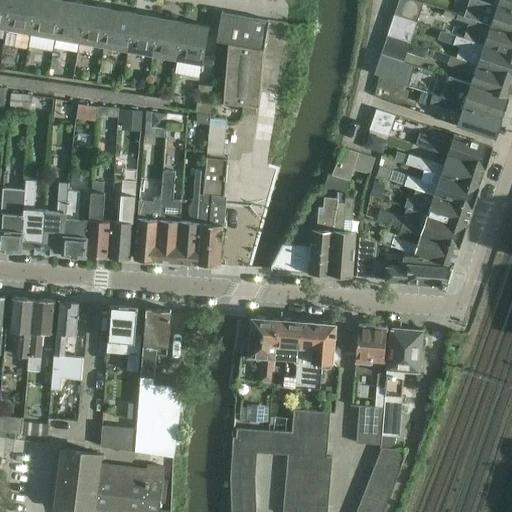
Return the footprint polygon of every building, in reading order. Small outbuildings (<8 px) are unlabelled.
[(0,0),(0,28),(7,30),(12,0),(0,0)] [(31,34),(37,0),(12,0),(7,30),(31,34)] [(56,38),(62,0),(37,0),(31,34),(56,38)] [(80,43),(87,4),(63,0),(62,0),(56,38),(80,43)] [(417,23),(423,3),(413,0),(399,0),(394,15),(417,23)] [(511,10),(498,6),(479,0),(462,0),(461,4),(495,16),(492,27),(511,33),(511,10)] [(511,10),(511,0),(499,0),(498,6),(511,10)] [(104,47),(111,9),(87,4),(80,43),(104,47)] [(129,52),(136,13),(111,9),(104,47),(129,52)] [(153,56),(160,17),(136,13),(129,52),(153,56)] [(264,51),(269,21),(222,13),(216,42),(228,44),(222,105),(242,107),(242,112),(255,113),(255,108),(258,108),(264,51)] [(410,43),(417,23),(394,15),(388,35),(410,43)] [(511,55),(511,33),(492,27),(459,16),(457,21),(470,25),(465,40),(511,55)] [(178,60),(185,22),(160,17),(153,56),(178,60)] [(209,26),(185,22),(178,60),(203,65),(209,26)] [(511,55),(465,40),(442,32),(439,41),(461,48),(457,59),(477,66),(511,77),(511,55)] [(388,35),(381,55),(404,62),(410,43),(388,35)] [(510,99),(511,92),(511,77),(477,66),(457,59),(424,48),(421,56),(447,65),(447,66),(474,74),(470,85),(510,99)] [(401,84),(408,64),(404,62),(381,55),(375,75),(401,84)] [(0,84),(23,88),(24,79),(0,75),(0,84)] [(503,119),(510,99),(470,85),(449,78),(443,99),(503,119)] [(47,91),(48,83),(24,79),(23,88),(47,91)] [(72,95),(73,86),(48,83),(47,91),(72,95)] [(210,114),(213,87),(199,85),(197,103),(170,100),(169,108),(197,112),(210,114)] [(96,98),(97,89),(73,86),(72,95),(96,98)] [(503,119),(443,99),(410,88),(408,96),(461,114),(459,120),(439,113),(437,119),(497,139),(503,119)] [(120,102),(122,93),(97,89),(96,98),(120,102)] [(145,105),(146,96),(122,93),(120,102),(145,105)] [(169,108),(170,100),(146,96),(145,105),(169,108)] [(33,115),(33,101),(13,100),(13,114),(33,115)] [(99,107),(79,106),(78,118),(98,119),(99,107)] [(121,118),(121,110),(106,109),(106,117),(121,118)] [(390,137),(396,117),(377,110),(370,131),(390,137)] [(121,130),(140,132),(142,114),(123,112),(121,130)] [(166,130),(168,115),(148,112),(146,122),(153,123),(152,128),(166,130)] [(209,126),(210,114),(197,112),(196,124),(209,126)] [(211,120),(208,158),(222,159),(225,122),(211,120)] [(268,122),(265,145),(274,146),(277,123),(268,122)] [(487,169),(494,148),(454,135),(451,144),(419,133),(415,145),(447,155),(486,169),(487,169)] [(388,144),(368,138),(364,149),(384,156),(388,144)] [(353,180),(356,169),(362,152),(346,147),(336,174),(353,180)] [(374,157),(362,152),(356,169),(369,174),(374,157)] [(480,188),(486,169),(447,155),(443,166),(424,159),(424,160),(409,155),(406,163),(426,170),(480,188)] [(222,159),(208,158),(207,158),(206,169),(198,264),(220,266),(222,240),(224,240),(225,229),(223,229),(228,159),(222,159)] [(43,252),(45,212),(35,211),(37,182),(35,182),(37,165),(28,165),(26,191),(22,250),(43,252)] [(379,166),(376,176),(389,180),(393,170),(379,166)] [(198,264),(206,169),(196,168),(194,202),(193,202),(192,203),(191,205),(190,206),(190,207),(190,208),(190,209),(189,210),(190,212),(190,214),(191,216),(192,217),(192,222),(180,221),(177,262),(198,264)] [(481,188),(480,188),(426,170),(423,180),(408,175),(409,174),(393,169),(393,170),(389,180),(433,195),(473,208),(474,209),(481,188)] [(161,203),(157,260),(177,262),(180,221),(182,201),(173,200),(175,172),(164,171),(163,176),(161,203)] [(348,192),(353,180),(336,174),(332,173),(327,185),(348,192)] [(120,221),(112,221),(112,222),(108,258),(131,260),(138,181),(124,180),(120,221)] [(69,192),(69,184),(60,184),(58,213),(45,212),(43,252),(64,253),(69,192)] [(22,250),(26,191),(3,189),(0,229),(0,249),(22,251),(22,250)] [(64,253),(64,254),(87,256),(90,221),(79,220),(81,193),(69,192),(64,253)] [(108,258),(112,222),(104,221),(106,194),(93,193),(90,221),(87,256),(108,258)] [(467,228),(473,208),(433,195),(430,205),(393,193),(391,202),(406,208),(467,228)] [(338,203),(339,203),(339,199),(326,198),(326,207),(322,207),(320,229),(314,229),(310,273),(331,275),(338,203)] [(352,276),(356,232),(353,232),(355,200),(348,199),(347,204),(339,203),(338,203),(331,275),(352,276)] [(157,262),(157,260),(161,203),(140,201),(136,260),(157,262)] [(468,228),(467,228),(406,208),(403,217),(380,209),(377,219),(419,234),(460,248),(461,248),(468,228)] [(454,268),(460,248),(419,234),(416,244),(397,238),(398,235),(384,231),(380,242),(390,246),(454,268)] [(369,239),(363,237),(362,236),(358,277),(377,278),(380,242),(369,239)] [(307,246),(285,245),(283,244),(271,266),(271,270),(305,273),(307,246)] [(449,284),(454,268),(390,246),(389,261),(387,261),(386,279),(440,283),(444,285),(444,284),(448,282),(449,284)] [(29,357),(35,299),(13,298),(10,331),(17,332),(15,356),(29,357)] [(53,335),(56,302),(56,301),(35,299),(29,357),(27,371),(40,372),(43,334),(53,335)] [(77,336),(80,304),(80,303),(59,301),(52,390),(62,391),(67,335),(77,336)] [(136,335),(138,309),(138,308),(112,305),(108,351),(128,353),(127,372),(138,372),(141,336),(136,335)] [(168,356),(171,311),(148,308),(145,337),(140,385),(154,386),(156,355),(168,356)] [(275,359),(279,319),(252,317),(249,357),(262,358),(260,383),(273,384),(275,359)] [(303,349),(306,321),(279,319),(275,359),(286,360),(284,387),(297,388),(300,348),(303,349)] [(336,347),(338,323),(306,321),(303,349),(300,348),(297,388),(319,390),(321,367),(319,367),(319,362),(335,364),(335,361),(338,361),(341,359),(341,350),(339,347),(336,347)] [(386,360),(388,327),(360,325),(357,361),(373,362),(373,359),(386,360)] [(422,352),(424,330),(392,328),(388,374),(387,389),(383,435),(399,436),(405,370),(420,371),(421,362),(424,363),(425,353),(422,352)] [(83,380),(85,358),(72,357),(71,379),(83,380)] [(387,389),(388,374),(380,374),(378,388),(387,389)] [(184,388),(154,386),(140,385),(137,429),(135,452),(174,457),(184,388)] [(383,409),(359,407),(359,419),(382,420),(383,409)] [(329,426),(330,413),(295,410),(294,419),(294,423),(329,426)] [(0,431),(22,435),(23,422),(24,420),(0,416),(0,431)] [(381,432),(382,420),(359,419),(358,431),(381,432)] [(48,438),(49,426),(23,422),(22,435),(48,438)] [(328,440),(329,426),(294,423),(293,433),(293,437),(328,440)] [(135,452),(137,429),(102,426),(101,447),(135,452)] [(269,453),(271,431),(234,428),(233,451),(257,452),(269,453)] [(291,455),(293,437),(293,433),(271,431),(269,453),(287,455),(291,455)] [(380,445),(381,432),(358,431),(357,443),(380,445)] [(327,457),(328,440),(293,437),(291,455),(310,456),(327,457)] [(400,469),(406,451),(380,449),(376,460),(400,469)] [(101,455),(63,450),(56,507),(94,511),(101,511),(171,511),(173,507),(160,505),(165,468),(147,466),(146,470),(100,465),(101,455)] [(256,464),(257,452),(233,451),(232,463),(256,464)] [(287,455),(286,467),(309,468),(310,456),(291,455),(287,455)] [(332,458),(327,457),(310,456),(309,468),(309,469),(331,470),(332,458)] [(395,479),(400,469),(376,460),(372,470),(395,479)] [(255,476),(256,464),(232,463),(231,476),(255,476)] [(286,467),(285,479),(308,480),(309,469),(309,468),(286,467)] [(330,482),(331,470),(309,469),(308,480),(330,482)] [(391,490),(395,479),(372,470),(368,481),(391,490)] [(255,488),(255,476),(231,476),(231,489),(255,488)] [(285,479),(284,491),(307,493),(308,480),(285,479)] [(329,494),(330,482),(308,480),(307,492),(329,494)] [(387,501),(391,490),(368,481),(364,492),(387,501)] [(256,499),(255,488),(231,489),(232,500),(256,499)] [(284,491),(283,503),(306,505),(306,503),(307,493),(284,491)] [(328,505),(329,494),(307,492),(306,503),(328,505)] [(383,511),(387,501),(364,492),(359,502),(383,511)] [(256,511),(256,499),(232,500),(232,511),(256,511)] [(382,511),(383,511),(359,502),(355,511),(382,511)] [(283,503),(282,511),(305,511),(306,505),(283,503)] [(327,511),(328,505),(306,503),(306,505),(305,511),(327,511)]
